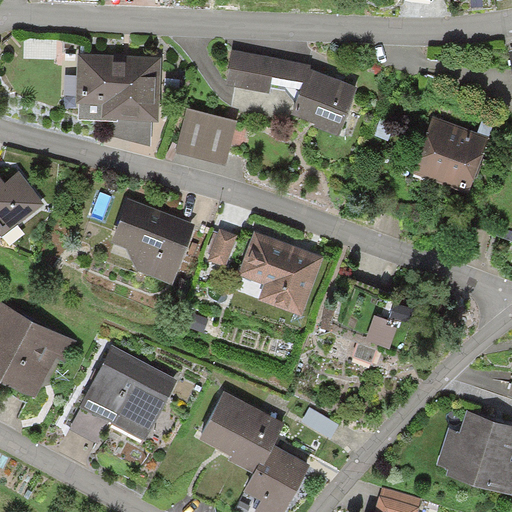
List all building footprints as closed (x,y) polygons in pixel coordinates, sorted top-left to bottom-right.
[(271,70),(301,76),(304,69),(303,62),(232,48),(230,56),(225,76),(268,85),(271,70)] [(155,57),(77,55),(75,99),(101,99),(101,109),(112,110),(147,111),(154,111),(155,57)] [(301,76),(292,109),(314,116),(313,120),(338,127),(351,83),(304,69),(301,76)] [(146,141),(147,111),(112,110),(111,134),(146,141)] [(434,118),(417,168),(466,184),(483,135),(434,118)] [(0,231),(38,205),(14,170),(0,171),(0,231)] [(188,223),(125,199),(112,233),(128,239),(136,264),(168,276),(188,223)] [(220,229),(209,257),(223,263),(234,235),(220,229)] [(318,257),(253,234),(240,269),(266,278),(261,292),(301,305),(318,257)] [(372,306),(367,325),(389,332),(395,313),(372,306)] [(71,340),(0,308),(0,373),(38,390),(54,354),(63,358),(71,340)] [(107,347),(82,403),(145,432),(170,376),(107,347)] [(276,419),(222,392),(202,432),(231,447),(229,451),(254,464),(265,441),(276,419)] [(446,428),(437,460),(508,482),(511,469),(511,459),(504,457),(511,430),(511,423),(465,409),(458,431),(446,428)] [(278,511),(304,460),(265,441),(254,464),(244,484),(263,493),(257,504),(274,511),(278,511)] [(373,511),(411,511),(415,502),(379,492),(373,511)]
